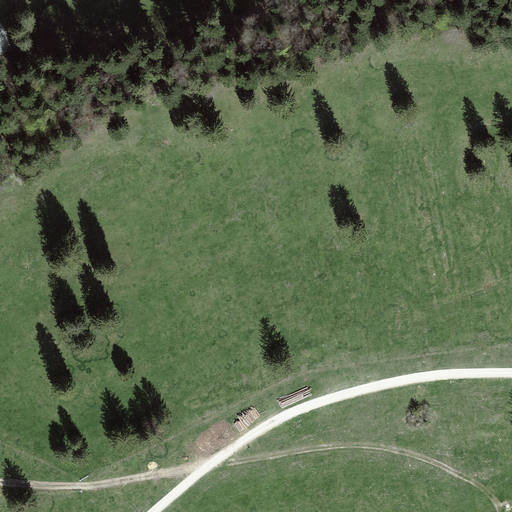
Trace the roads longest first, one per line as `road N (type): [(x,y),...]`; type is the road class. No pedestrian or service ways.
road 1 (track): [(511,372),(417,377),(328,399),(277,419),(211,463)]
road 2 (track): [(211,463),(309,448),(397,449),(476,484),(499,511)]
road 3 (track): [(0,486),(92,486),(211,463)]
